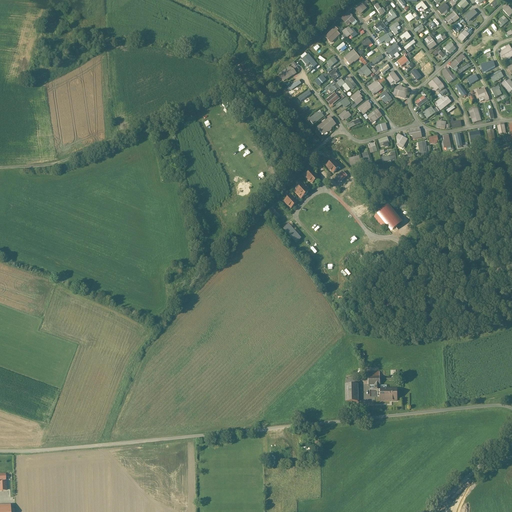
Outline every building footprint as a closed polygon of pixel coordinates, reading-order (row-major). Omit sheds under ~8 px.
[(463,10),(470,4),(466,0),(463,0),(458,5),(463,10)] [(419,10),(423,7),(426,10),(429,8),(423,1),(416,7),(419,10)] [(361,15),(368,8),(362,2),(355,9),(361,15)] [(438,9),(442,14),(450,8),(446,2),(438,9)] [(381,16),(387,12),(384,7),(382,9),(378,3),(375,6),(381,16)] [(510,17),(511,15),(511,8),(508,5),(503,10),(510,17)] [(393,10),(390,12),(393,16),(387,19),(389,23),(398,18),(393,10)] [(352,22),(354,25),(358,22),(349,11),(342,18),(348,25),(352,22)] [(455,12),(446,19),(451,25),(460,18),(455,12)] [(467,12),(462,16),(466,21),(471,16),(467,12)] [(406,17),(410,22),(415,18),(411,13),(406,17)] [(499,21),(504,26),(509,21),(505,16),(499,21)] [(375,25),(380,32),(384,30),(387,34),(391,32),(388,28),(388,29),(382,21),(375,25)] [(395,35),(403,29),(398,22),(390,28),(395,35)] [(430,31),(439,26),(437,23),(434,25),(433,22),(427,26),(430,31)] [(459,22),(453,28),(457,33),(464,27),(459,22)] [(422,24),(415,29),(419,34),(425,29),(422,24)] [(326,36),(332,43),(341,35),(338,31),(340,30),(336,26),(326,36)] [(342,33),(347,38),(351,34),(354,38),(358,34),(351,26),(342,33)] [(459,37),(463,42),(470,34),(466,30),(459,37)] [(401,37),(406,42),(412,37),(408,31),(401,37)] [(393,41),(391,37),(393,36),(392,32),(379,38),(382,43),(386,41),(387,43),(393,41)] [(446,35),(443,37),(441,34),(436,38),(440,43),(448,38),(446,35)] [(430,36),(425,40),(432,49),(438,45),(430,36)] [(367,49),(374,43),(369,37),(362,43),(367,49)] [(412,46),(417,42),(414,40),(405,47),(409,53),(414,49),(412,46)] [(337,48),(341,53),(348,48),(344,42),(337,48)] [(445,48),(451,54),(458,48),(451,42),(445,48)] [(401,55),(399,53),(403,50),(396,43),(387,51),(393,58),(395,56),(398,58),(401,55)] [(319,44),(312,51),(317,55),(323,48),(319,44)] [(471,44),(466,48),(471,56),(477,52),(471,44)] [(505,61),(511,57),(511,47),(510,44),(499,49),(505,61)] [(434,52),(442,62),(447,57),(439,48),(434,52)] [(345,57),(351,65),(360,59),(365,65),(368,63),(363,56),(361,58),(355,49),(345,57)] [(422,51),(413,56),(416,61),(425,56),(422,51)] [(311,65),(316,60),(308,52),(304,56),(311,65)] [(323,64),(329,58),(324,52),(318,58),(323,64)] [(459,68),(458,67),(467,58),(463,53),(450,66),(455,71),(459,68)] [(375,64),(385,57),(382,54),(372,61),(375,64)] [(405,55),(398,62),(402,67),(410,61),(405,55)] [(335,56),(327,62),(331,67),(339,61),(335,56)] [(434,66),(431,61),(429,63),(426,60),(421,64),(427,71),(434,66)] [(484,72),(497,68),(494,60),(481,64),(484,72)] [(296,62),(279,73),(285,82),(298,73),(296,70),(299,67),(296,62)] [(379,69),(384,74),(392,68),(388,63),(379,69)] [(469,63),(460,71),(462,74),(471,66),(469,63)] [(367,78),(373,73),(366,65),(358,71),(363,77),(365,75),(367,78)] [(455,74),(453,75),(448,67),(442,72),(450,83),(458,78),(455,74)] [(340,76),(336,72),(338,70),(336,68),(330,74),(335,80),(340,76)] [(409,74),(417,82),(422,77),(414,69),(409,74)] [(501,70),(491,75),(494,82),(505,77),(501,70)] [(306,75),(311,82),(317,78),(312,71),(306,75)] [(394,71),(390,74),(391,76),(387,79),(392,86),(401,80),(394,71)] [(473,76),(475,80),(471,82),(472,85),(480,81),(476,74),(473,76)] [(320,87),(327,80),(323,75),(315,82),(320,87)] [(348,92),(357,85),(351,77),(345,81),(342,79),(337,83),(341,88),(343,86),(348,92)] [(437,94),(446,87),(438,77),(429,83),(437,94)] [(378,80),(368,88),(374,95),(384,88),(378,80)] [(333,81),(325,89),(331,95),(339,87),(333,81)] [(465,94),(469,93),(467,88),(464,89),(462,82),(455,85),(457,92),(463,90),(465,94)] [(394,95),(407,99),(409,89),(403,87),(403,85),(398,84),(394,95)] [(492,89),(496,98),(503,94),(499,85),(492,89)] [(441,111),(452,102),(446,94),(448,93),(446,89),(438,95),(441,99),(435,103),(441,111)] [(361,94),(362,93),(359,90),(351,98),(358,105),(365,99),(361,94)] [(380,96),(386,104),(389,101),(390,103),(394,100),(386,91),(380,96)] [(327,100),(332,106),(341,98),(336,92),(327,100)] [(419,107),(429,102),(425,96),(416,101),(419,107)] [(339,108),(343,105),(346,108),(352,103),(347,97),(337,105),(339,108)] [(364,115),(373,107),(368,101),(358,108),(364,115)] [(423,113),(428,119),(439,111),(437,108),(435,109),(432,106),(423,113)] [(470,110),(473,123),(482,121),(479,107),(470,110)] [(339,116),(345,122),(352,116),(346,109),(339,116)] [(379,109),(367,116),(372,124),(383,117),(379,109)] [(310,119),(315,124),(325,116),(320,110),(310,119)] [(325,135),(338,124),(331,116),(318,127),(325,135)] [(360,119),(347,124),(349,129),(362,123),(360,119)] [(452,119),(452,128),(462,127),(462,121),(454,121),(454,119),(452,119)] [(438,120),(437,127),(446,129),(447,122),(438,120)] [(378,133),(389,130),(387,123),(376,126),(378,133)] [(498,124),(500,134),(507,134),(506,123),(498,124)] [(414,135),(414,139),(423,138),(421,127),(409,129),(410,136),(414,135)] [(488,130),(489,144),(500,143),(500,139),(496,139),(495,130),(488,130)] [(454,142),(460,140),(458,133),(451,136),(454,142)] [(400,135),(395,145),(404,149),(409,139),(400,135)] [(444,135),(445,148),(452,148),(450,135),(444,135)] [(388,136),(378,140),(381,147),(385,145),(386,148),(392,146),(388,136)] [(439,136),(430,137),(431,144),(439,143),(439,136)] [(421,155),(428,154),(428,152),(431,151),(430,146),(428,146),(427,141),(419,143),(421,155)] [(369,144),(371,153),(378,152),(376,143),(369,144)] [(339,152),(344,157),(351,150),(349,147),(345,151),(343,149),(339,152)] [(366,163),(372,162),(369,151),(363,153),(366,163)] [(392,155),(382,157),(383,162),(398,159),(396,151),(392,152),(392,155)] [(352,166),(362,163),(360,155),(350,158),(352,166)] [(330,163),(329,163),(328,169),(330,171),(331,171),(333,173),(336,171),(336,170),(338,168),(332,161),(330,163)] [(309,174),(307,173),(307,180),(309,182),(310,182),(312,184),(315,181),(315,180),(317,178),(311,171),(309,174)] [(296,192),(295,193),(301,199),(303,197),(305,196),(306,196),(307,195),(308,194),(308,192),(309,191),(309,190),(309,188),(307,188),(306,187),(305,187),(304,185),(299,189),(298,189),(295,191),(296,192)] [(296,203),(290,196),(288,199),(287,198),(286,201),(285,202),(286,203),(286,205),(288,207),(289,207),(291,209),(294,206),(294,205),(296,203)] [(394,231),(405,223),(390,205),(375,217),(384,228),(389,224),(394,231)] [(277,220),(281,215),(273,207),(268,211),(277,220)] [(347,268),(342,272),(346,277),(351,272),(347,268)] [(378,395),(380,395),(380,389),(379,389),(379,373),(368,373),(368,385),(374,385),(374,390),(377,390),(378,395)] [(357,385),(346,385),(346,402),(358,402),(357,385)] [(397,389),(380,389),(380,395),(380,401),(397,401),(397,389)]
